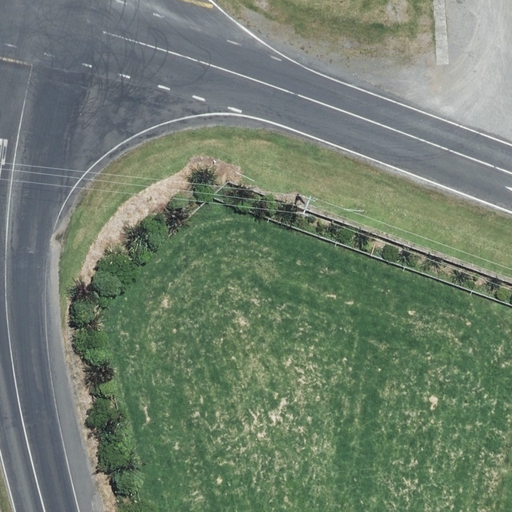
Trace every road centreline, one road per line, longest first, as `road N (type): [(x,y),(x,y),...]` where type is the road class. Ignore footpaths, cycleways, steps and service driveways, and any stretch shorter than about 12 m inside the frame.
road 1 (unclassified): [(47,511),(10,348),(4,231),(18,131),(50,16)]
road 2 (unclassified): [(50,16),(511,181)]
